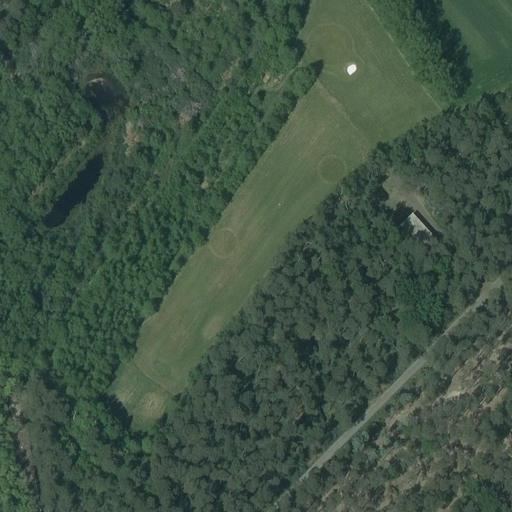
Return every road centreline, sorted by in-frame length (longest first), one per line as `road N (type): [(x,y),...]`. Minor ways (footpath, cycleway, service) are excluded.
road 1 (track): [(271,511),(511,268)]
road 2 (track): [(135,511),(0,373)]
road 3 (track): [(489,291),(379,156)]
